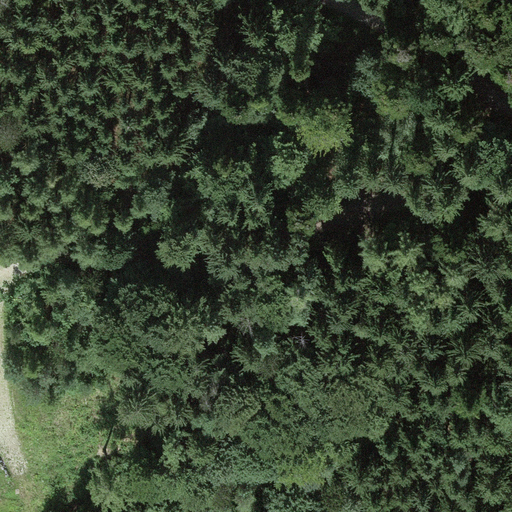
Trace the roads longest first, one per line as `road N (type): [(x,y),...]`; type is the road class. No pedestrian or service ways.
road 1 (track): [(511,177),(199,249),(0,270)]
road 2 (track): [(511,86),(298,0)]
road 3 (track): [(0,315),(27,470)]
